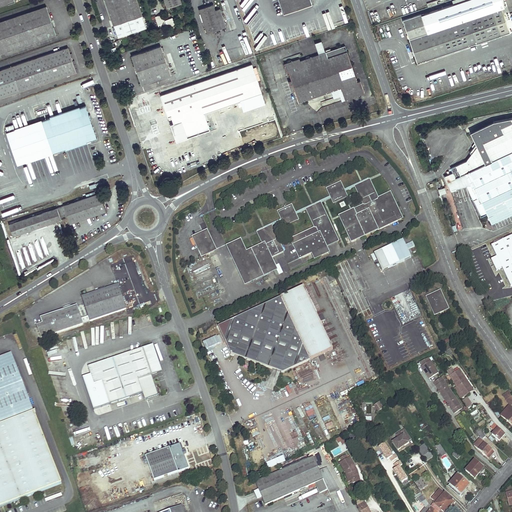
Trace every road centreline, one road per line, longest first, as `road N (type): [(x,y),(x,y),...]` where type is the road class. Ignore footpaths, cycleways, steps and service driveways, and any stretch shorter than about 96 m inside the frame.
road 1 (unclassified): [(235,511),(156,255)]
road 2 (unclassified): [(412,166),(460,295),(511,370)]
road 3 (unclassified): [(77,0),(136,178)]
road 4 (tertiary): [(384,121),(216,178)]
road 5 (unknown): [(371,50),(393,45),(418,77),(511,45)]
road 6 (unknown): [(130,158),(28,187),(0,148)]
road 7 (unknown): [(122,131),(194,147),(269,127)]
road 8 (unknown): [(0,118),(131,69)]
road 9 (unknown): [(131,69),(142,52),(171,43),(179,49),(178,82),(149,90),(138,79)]
road 10 (residential): [(353,0),(395,118)]
